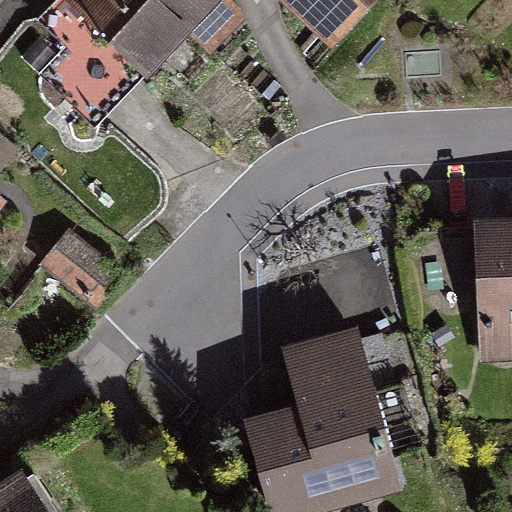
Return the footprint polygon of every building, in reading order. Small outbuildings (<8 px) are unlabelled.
[(54,0),(35,20),(64,46),(40,73),(95,127),(142,76),(145,78),(186,31),(211,55),(247,16),(232,0),(54,0)] [(280,0),(329,47),(373,0),(280,0)] [(511,214),(472,216),(480,361),(511,359),(511,214)] [(66,228),(37,265),(97,307),(123,274),(66,228)] [(294,401),(240,416),(268,511),(319,511),(400,488),(371,381),(395,376),(383,332),(359,338),(356,326),(281,344),(294,401)] [(0,511),(47,511),(15,464),(0,473),(0,511)]
